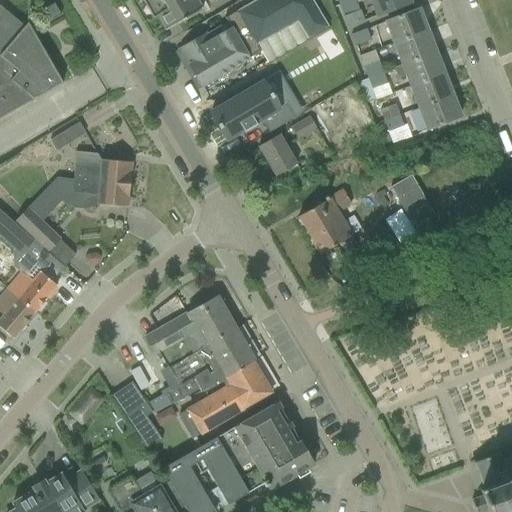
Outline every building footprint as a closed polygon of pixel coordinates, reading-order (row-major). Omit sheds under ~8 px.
[(0,0),(0,119),(62,83),(28,23),(23,28),(0,7),(0,0)] [(164,30),(165,31),(202,9),(201,8),(196,0),(141,0),(143,3),(145,5),(153,19),(157,16),(165,29),(164,30)] [(180,50),(202,88),(250,59),(261,52),(257,46),(297,22),(308,40),(329,27),(320,12),(314,2),(312,0),(255,0),(236,12),(225,18),(232,29),(210,42),(206,35),(180,50)] [(356,0),(340,6),(345,18),(360,11),(356,0)] [(371,0),(378,17),(410,4),(408,0),(371,0)] [(44,10),(50,21),(61,15),(54,4),(44,10)] [(389,45),(389,46),(427,31),(418,9),(386,22),(395,43),(389,45)] [(353,34),(351,35),(354,45),(356,45),(371,40),(367,29),(353,34)] [(271,62),(290,97),(346,65),(327,31),(271,62)] [(395,44),(403,65),(435,53),(427,31),(395,44)] [(407,76),(411,86),(443,74),(435,53),(398,67),(398,68),(395,69),(399,80),(407,76)] [(363,56),(360,57),(364,70),(367,79),(368,80),(369,80),(369,79),(383,73),(378,62),(367,66),(363,56)] [(369,80),(368,80),(371,89),(387,83),(383,73),(369,79),(369,80)] [(411,86),(420,108),(452,95),(443,74),(411,86)] [(276,108),(260,82),(208,112),(224,140),(260,119),(267,133),(295,117),(286,102),(276,108)] [(420,108),(428,130),(460,117),(452,95),(420,108)] [(381,111),(385,121),(400,116),(396,105),(381,111)] [(385,121),(393,143),(409,138),(400,116),(385,121)] [(292,129),(299,140),(317,130),(310,118),(292,129)] [(49,140),(56,152),(86,133),(79,122),(49,140)] [(258,147),(267,162),(288,149),(280,135),(258,147)] [(267,162),(276,177),(297,164),(288,149),(267,162)] [(75,169),(74,180),(129,185),(131,163),(111,161),(99,161),(98,171),(75,169)] [(73,180),(72,193),(97,195),(97,204),(127,207),(129,185),(74,180),(73,180)] [(48,188),(16,221),(65,266),(75,255),(41,222),(61,202),(62,201),(48,188)] [(316,207),(299,217),(321,254),(335,246),(350,236),(346,229),(336,212),(350,204),(343,192),(316,207)] [(0,210),(0,233),(16,248),(14,251),(15,266),(22,272),(7,289),(35,312),(57,286),(51,282),(64,268),(54,259),(46,252),(32,240),(0,210)] [(0,322),(0,328),(13,339),(35,312),(7,289),(0,297),(0,312),(5,317),(0,322)] [(216,296),(144,338),(155,356),(159,354),(167,367),(205,345),(206,347),(236,330),(216,296)] [(175,388),(148,404),(155,414),(181,399),(199,389),(201,391),(204,389),(252,361),(253,360),(236,330),(206,347),(205,345),(167,367),(178,386),(175,388)] [(187,410),(178,416),(192,439),(201,434),(271,393),(252,361),(204,389),(209,398),(187,411),(187,410)] [(78,425),(97,407),(86,395),(67,413),(78,425)] [(277,403),(162,469),(170,482),(184,507),(187,511),(214,511),(195,478),(207,470),(227,505),(263,485),(265,488),(269,486),(271,490),(296,475),(298,479),(309,473),(307,469),(314,465),(301,442),(300,443),(277,403)] [(125,416),(148,450),(163,440),(140,407),(125,416)] [(511,511),(511,456),(500,461),(498,454),(474,463),(484,489),(480,491),(482,496),(471,501),(475,511),(511,511)] [(80,511),(99,500),(82,471),(66,481),(61,474),(47,483),(45,480),(33,487),(35,490),(20,500),(13,504),(16,509),(12,511),(80,511)] [(131,478),(107,492),(110,495),(119,511),(131,505),(135,511),(176,511),(184,507),(170,482),(159,488),(147,495),(142,498),(131,478)]
